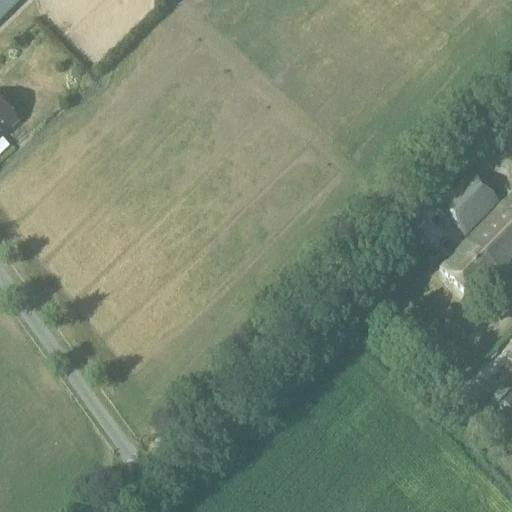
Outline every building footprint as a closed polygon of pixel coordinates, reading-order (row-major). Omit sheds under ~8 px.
[(0,0),(0,18),(18,0),(0,0)] [(0,107),(0,140),(17,125),(0,107)] [(511,170),(496,177),(503,195),(511,191),(511,170)] [(476,176),(456,197),(482,223),(503,201),(476,176)] [(471,235),(482,223),(456,197),(444,210),(471,235)] [(511,198),(467,245),(501,279),(511,267),(511,198)] [(501,279),(467,245),(440,272),(475,306),(501,279)]
